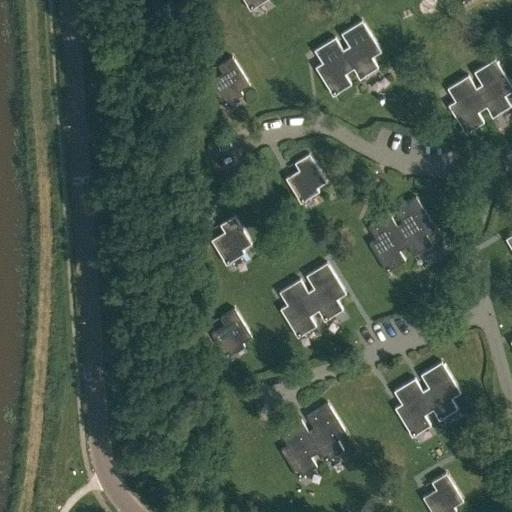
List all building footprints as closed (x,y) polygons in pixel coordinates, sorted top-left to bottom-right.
[(314,65),(332,93),(350,82),(344,72),(352,66),(359,77),(377,65),(371,55),(380,49),(361,18),(340,31),(348,44),(342,47),(334,35),(314,48),(322,60),(314,65)] [(208,79),(223,104),(242,92),(239,88),(249,82),(231,54),(217,64),(221,70),(208,79)] [(447,103),(465,131),(483,120),(477,110),(485,105),(492,115),(497,112),(497,111),(510,103),(504,93),(511,88),(511,85),(494,57),(473,69),(481,82),(475,86),(467,73),(446,86),(454,99),(447,103)] [(316,185),(325,179),(308,152),(294,161),(298,168),(285,176),(300,201),(318,189),(316,185)] [(368,241),(386,270),(404,258),(398,248),(406,243),(413,253),(431,242),(425,231),(434,226),(415,195),(395,208),(402,220),(396,224),(388,211),(368,224),(375,237),(368,241)] [(211,237),(223,256),(222,257),(225,262),(244,251),(241,247),(251,241),(234,213),(219,222),(224,229),(211,237)] [(307,289),(317,308),(324,318),(342,307),(336,297),(345,291),(326,260),(306,273),(313,286),(307,289)] [(293,330),(297,335),(302,332),(302,331),(315,323),(309,313),(317,308),(307,289),(299,277),(279,289),(287,302),(280,306),(294,330),(293,330)] [(224,322),(210,331),(225,355),(244,344),(241,340),(251,334),(234,306),(219,315),(224,322)] [(422,389),(432,407),(438,418),(444,415),(443,414),(456,406),(450,396),(460,390),(441,359),(420,372),(428,385),(422,389)] [(394,406),(411,434),(430,423),(424,412),(432,407),(422,389),(414,376),(393,388),(401,401),(394,406)] [(308,430),(318,449),(324,459),(343,448),(337,438),(346,432),(327,401),(306,414),(314,426),(308,430)] [(280,447),(297,476),(316,464),(310,454),(318,449),(308,430),(300,417),(279,430),(287,443),(280,447)] [(462,498),(445,470),(430,480),(435,487),(422,495),(432,511),(449,511),(456,508),(453,504),(462,498)]
